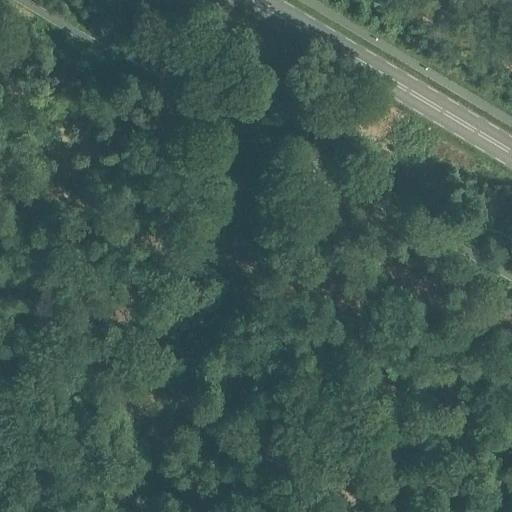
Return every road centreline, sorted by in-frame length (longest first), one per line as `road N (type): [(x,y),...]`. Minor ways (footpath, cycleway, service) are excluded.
road 1 (track): [(119,511),(258,136),(339,20)]
road 2 (primary): [(253,0),(511,153)]
